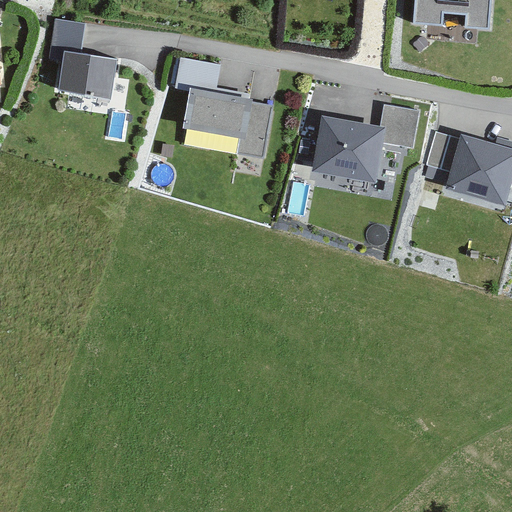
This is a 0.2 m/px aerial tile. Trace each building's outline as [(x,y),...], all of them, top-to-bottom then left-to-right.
[(412,0),(410,31),(489,37),(491,0),(412,0)] [(82,27),(53,23),(47,64),(60,66),(56,93),(109,101),(115,61),(78,55),(82,27)] [(219,70),(178,62),(172,94),(187,97),(181,130),(237,142),(234,157),(263,163),(274,108),(213,96),(219,70)] [(311,173),(394,188),(409,160),(417,115),(382,109),(379,130),(320,120),(311,173)] [(493,148),(459,137),(457,143),(435,136),(425,167),(450,175),(444,192),(501,210),(511,175),(511,154),(510,154),(511,148),(495,142),(493,148)] [(171,149),(160,148),(158,160),(170,161),(171,149)]
